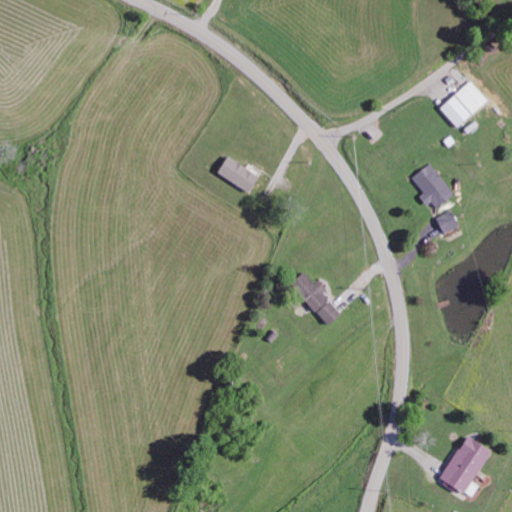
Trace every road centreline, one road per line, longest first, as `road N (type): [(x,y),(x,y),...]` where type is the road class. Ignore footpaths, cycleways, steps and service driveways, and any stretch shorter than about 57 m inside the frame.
road 1 (tertiary): [(137,0),(204,34),(281,97),(324,144),(375,224),(399,299),(404,378),(373,511)]
road 2 (residential): [(324,144),(394,105),(511,17)]
